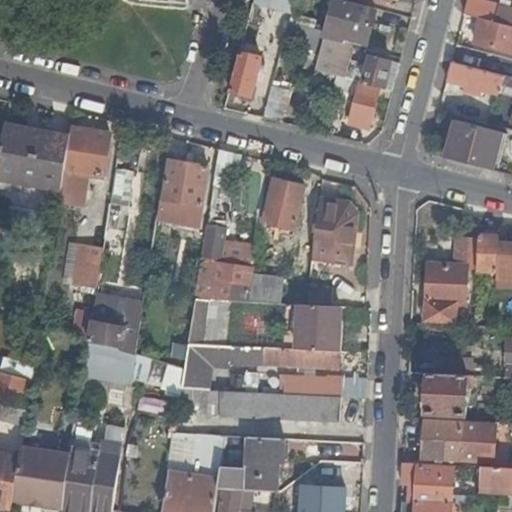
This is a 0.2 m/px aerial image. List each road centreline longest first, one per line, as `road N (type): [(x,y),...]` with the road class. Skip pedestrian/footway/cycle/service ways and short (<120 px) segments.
road 1 (residential): [(377,511),(395,171)]
road 2 (residential): [(189,121),(395,171)]
road 3 (residential): [(0,75),(189,121)]
road 4 (residential): [(395,171),(440,0)]
road 5 (residential): [(189,121),(222,0)]
road 6 (residential): [(395,171),(511,198)]
